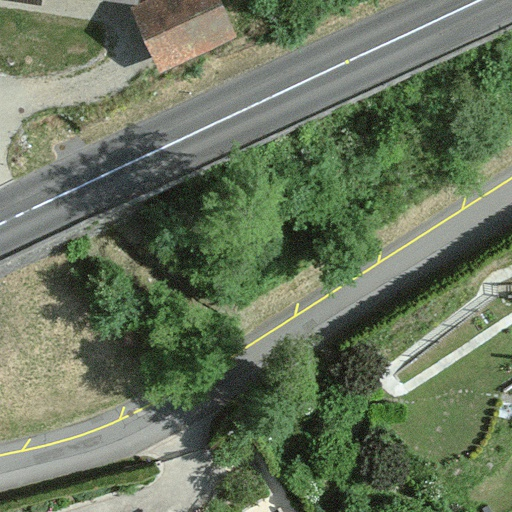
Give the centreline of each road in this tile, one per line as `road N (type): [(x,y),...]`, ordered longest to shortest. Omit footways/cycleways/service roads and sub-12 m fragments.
road 1 (residential): [(511,192),(140,430),(0,466)]
road 2 (primary): [(481,0),(0,222)]
